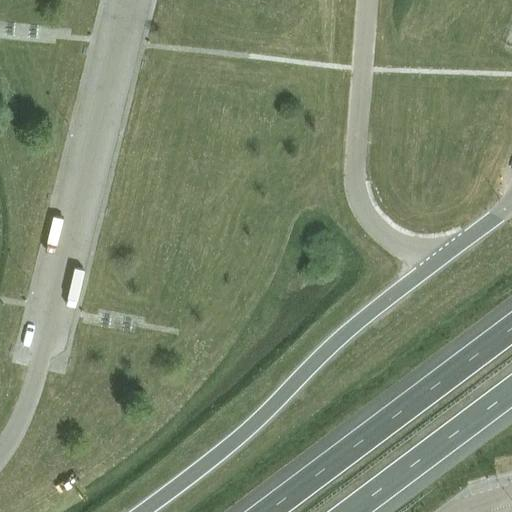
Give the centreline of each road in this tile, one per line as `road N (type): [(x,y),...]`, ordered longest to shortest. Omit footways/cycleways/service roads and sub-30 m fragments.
road 1 (motorway): [(511,343),(290,511)]
road 2 (motorway): [(367,511),(511,405)]
